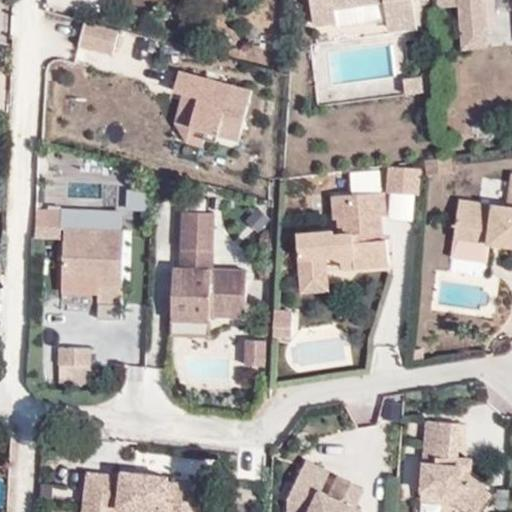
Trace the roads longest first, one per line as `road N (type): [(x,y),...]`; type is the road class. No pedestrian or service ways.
road 1 (residential): [(511,360),(296,398),(264,433),(13,405),(32,0)]
road 2 (unknown): [(157,421),(173,207)]
